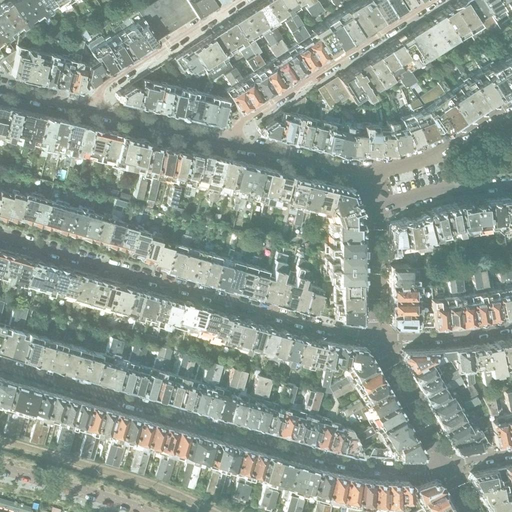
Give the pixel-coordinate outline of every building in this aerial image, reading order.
[(34,18),(21,0),(9,0),(8,1),(24,25),(34,18)] [(45,12),(36,0),(21,0),(34,18),(35,19),(40,15),(41,15),(45,12)] [(55,5),(51,0),(36,0),(45,12),(50,9),(49,8),(55,5)] [(194,15),(184,0),(154,0),(147,5),(144,0),(130,0),(130,1),(137,11),(136,12),(140,18),(154,40),(194,15)] [(214,2),(212,0),(184,0),(194,15),(214,2)] [(277,21),(263,0),(262,0),(252,6),(274,40),(278,38),(280,36),(273,24),(277,21)] [(295,27),(277,0),(263,0),(277,21),(282,19),(289,30),(294,27),(295,27)] [(292,9),(296,6),(292,0),(277,0),(295,27),(300,24),(301,23),(292,9)] [(309,2),(307,0),(292,0),(296,6),(301,3),(310,17),(316,13),(309,2)] [(315,0),(312,0),(309,2),(316,13),(321,10),(315,0)] [(380,20),(367,0),(359,0),(354,3),(369,27),(376,23),(376,22),(380,20)] [(391,13),(382,0),(367,0),(380,20),(391,13)] [(402,6),(397,0),(382,0),(391,13),(402,6)] [(484,35),(462,0),(456,0),(449,5),(465,31),(472,42),(484,35)] [(492,22),(477,0),(462,0),(484,35),(492,30),(495,28),(492,22)] [(501,8),(495,0),(477,0),(492,22),(504,14),(501,8)] [(510,0),(495,0),(501,8),(506,4),(511,12),(511,1),(511,0),(510,0)] [(24,25),(8,1),(0,6),(0,10),(14,31),(19,27),(20,28),(24,25)] [(369,27),(354,3),(343,10),(358,34),(363,31),(369,27)] [(465,31),(449,5),(438,12),(453,36),(454,38),(465,31)] [(274,40),(252,6),(242,13),(255,35),(260,32),(267,44),(272,42),(274,40)] [(358,34),(343,10),(343,9),(332,16),(348,40),(353,37),(358,34)] [(14,31),(0,10),(0,32),(4,39),(9,35),(14,31)] [(453,36),(438,12),(432,16),(428,19),(443,43),(453,36)] [(89,13),(79,19),(83,24),(93,19),(89,13)] [(255,35),(242,13),(231,20),(245,44),(252,54),(255,52),(258,50),(251,38),(255,35)] [(348,40),(332,16),(321,23),(322,24),(337,47),(348,40)] [(100,17),(93,22),(98,30),(106,25),(100,17)] [(154,40),(140,18),(128,26),(123,18),(120,19),(122,22),(121,23),(132,39),(137,36),(143,47),(144,46),(147,44),(148,44),(154,40)] [(443,43),(428,19),(423,21),(416,26),(432,50),(443,43)] [(245,44),(231,20),(209,34),(224,57),(227,55),(229,59),(236,55),(234,51),(245,44)] [(508,26),(505,21),(495,28),(492,30),(495,35),(508,26)] [(143,47),(137,36),(132,39),(121,23),(111,29),(115,34),(114,35),(128,57),(136,52),(139,50),(140,49),(143,47)] [(326,54),(312,33),(307,36),(300,24),(295,27),(294,27),(315,61),(326,54)] [(337,47),(322,24),(312,31),(312,33),(326,54),(333,50),(337,47)] [(432,50),(416,26),(410,30),(407,32),(423,56),(432,50)] [(315,61),(294,27),(289,30),(288,31),(295,43),(291,46),(304,68),(315,61)] [(60,35),(56,29),(49,34),(53,40),(60,35)] [(423,56),(407,32),(402,35),(395,39),(410,64),(423,56)] [(224,57),(209,34),(198,41),(219,75),(222,74),(227,70),(231,68),(224,57)] [(128,57),(114,35),(105,41),(112,52),(106,56),(113,66),(114,66),(118,63),(119,63),(122,60),(122,61),(128,57)] [(41,82),(48,52),(40,51),(43,39),(44,37),(38,36),(35,49),(32,64),(26,63),(22,78),(33,80),(41,82)] [(113,66),(106,56),(112,52),(105,41),(104,41),(101,36),(100,36),(87,44),(87,45),(86,45),(89,51),(90,53),(103,73),(110,68),(113,66)] [(272,42),(280,55),(293,75),(304,68),(291,46),(285,50),(278,38),(274,40),(272,42)] [(82,76),(85,63),(79,62),(79,60),(83,42),(82,40),(76,39),(72,55),(71,58),(73,58),(66,88),(73,90),(78,89),(84,85),(87,83),(82,76)] [(414,80),(405,67),(410,64),(395,39),(384,46),(398,67),(401,64),(404,68),(400,70),(408,83),(414,80)] [(219,75),(198,41),(187,48),(201,70),(209,82),(210,81),(216,83),(217,80),(223,76),(222,74),(219,75)] [(293,75),(280,55),(272,42),(267,44),(266,45),(274,57),(269,60),(282,82),(293,75)] [(9,75),(16,45),(15,44),(11,47),(13,51),(0,59),(0,72),(9,75)] [(32,64),(35,49),(16,45),(9,75),(22,78),(26,63),(32,64)] [(408,83),(400,70),(396,72),(394,69),(398,67),(384,46),(374,53),(389,77),(394,74),(401,84),(396,87),(397,90),(402,87),(406,85),(408,83)] [(201,70),(187,48),(171,58),(177,66),(179,70),(180,70),(183,68),(186,72),(187,73),(192,70),(195,74),(201,70)] [(54,85),(61,55),(48,52),(41,82),(54,85)] [(282,82),(269,60),(263,64),(255,52),(252,54),(250,55),(271,89),(275,87),(282,82)] [(103,73),(90,53),(86,56),(89,61),(85,63),(82,76),(87,83),(96,77),(103,73)] [(389,77),(374,53),(367,57),(363,60),(378,84),(389,77)] [(66,88),(73,58),(71,58),(72,55),(67,54),(67,57),(61,55),(54,85),(66,88)] [(271,89),(250,55),(243,60),(251,72),(246,75),(260,96),(271,89)] [(511,87),(511,65),(506,55),(495,62),(491,56),(489,58),(508,90),(511,87)] [(177,66),(171,58),(165,62),(171,70),(177,66)] [(508,90),(489,58),(492,64),(486,67),(489,72),(483,76),(496,97),(508,90)] [(378,84),(363,60),(353,66),(373,94),(374,93),(371,90),(379,85),(378,84)] [(483,104),(465,76),(466,76),(464,74),(459,64),(454,67),(459,74),(458,77),(460,80),(461,81),(455,85),(472,112),(475,109),(480,107),(479,107),(483,104)] [(260,96),(246,75),(240,78),(233,66),(231,68),(227,70),(248,104),(260,96)] [(373,94),(353,66),(346,70),(340,74),(339,75),(336,77),(348,96),(352,102),(363,95),(365,99),(371,96),(373,94)] [(248,104),(227,70),(222,74),(223,76),(229,85),(222,90),(227,97),(232,105),(237,111),(248,104)] [(496,97),(483,76),(479,70),(473,74),(472,72),(466,76),(465,76),(483,104),(496,97)] [(336,77),(329,81),(341,101),(346,97),(351,106),(353,104),(352,102),(348,96),(336,77)] [(135,104),(140,79),(139,78),(132,83),(130,85),(119,91),(120,91),(119,93),(118,92),(118,93),(115,94),(114,97),(115,97),(116,99),(117,100),(126,102),(135,104)] [(156,96),(158,83),(141,79),(140,78),(139,78),(140,79),(135,104),(147,107),(150,95),(156,96)] [(472,112),(455,85),(448,89),(441,78),(435,81),(436,84),(447,100),(451,98),(464,117),(468,114),(472,112)] [(421,90),(414,80),(408,83),(406,85),(410,90),(413,88),(416,93),(421,90)] [(334,105),(341,101),(329,81),(322,85),(334,105)] [(165,111),(171,86),(158,83),(156,96),(150,95),(147,107),(153,108),(157,109),(165,111)] [(460,119),(447,100),(436,84),(418,97),(423,104),(421,105),(416,98),(408,104),(406,105),(407,108),(409,114),(408,114),(419,141),(420,140),(420,141),(423,142),(428,140),(429,137),(429,136),(433,134),(433,135),(436,136),(437,135),(440,133),(460,120),(460,119)] [(322,85),(316,89),(326,104),(322,107),(327,110),(332,106),(334,105),(322,85)] [(180,101),(183,89),(171,86),(165,111),(177,114),(183,116),(183,115),(186,102),(180,101)] [(195,118),(201,93),(183,89),(180,101),(186,102),(183,115),(187,116),(195,118)] [(227,110),(226,108),(232,105),(227,97),(224,98),(218,97),(220,90),(215,89),(213,96),(207,121),(211,122),(215,123),(216,123),(220,121),(220,120),(222,120),(226,117),(227,110)] [(207,121),(213,96),(201,93),(195,118),(203,120),(207,121)] [(299,104),(300,100),(290,106),(298,109),(299,104)] [(370,108),(377,103),(374,100),(367,105),(370,108)] [(331,150),(337,123),(338,119),(330,117),(332,106),(327,110),(324,120),(317,147),(331,150)] [(11,139),(18,110),(17,110),(6,107),(0,130),(0,136),(5,138),(4,141),(10,143),(11,139)] [(317,147),(324,120),(327,110),(322,107),(319,120),(317,119),(317,120),(311,119),(305,144),(317,147)] [(419,141),(408,114),(409,114),(407,108),(400,110),(401,112),(397,114),(398,118),(399,120),(401,125),(404,148),(405,148),(405,147),(410,144),(411,144),(419,141)] [(22,146),(30,113),(25,111),(18,110),(11,139),(17,140),(16,144),(22,146)] [(275,137),(281,111),(261,124),(262,124),(261,126),(259,126),(257,127),(256,130),(258,132),(258,133),(259,133),(266,135),(275,137)] [(290,127),(293,115),(281,111),(275,137),(293,141),(296,128),(290,127)] [(35,145),(42,115),(34,113),(34,114),(30,113),(22,146),(28,147),(29,143),(35,145)] [(44,160),(54,118),(50,117),(42,115),(35,145),(41,146),(40,148),(44,149),(43,152),(41,151),(40,156),(45,157),(44,160)] [(305,144),(311,119),(296,116),(293,115),(290,127),(296,128),(293,141),(294,142),(294,141),(298,142),(298,143),(305,144)] [(59,151),(66,121),(54,118),(44,160),(47,161),(49,160),(50,153),(49,153),(49,151),(53,151),(53,149),(59,151)] [(404,148),(401,125),(399,120),(386,122),(387,129),(389,153),(391,151),(390,150),(395,149),(397,149),(397,150),(399,151),(402,151),(404,149),(403,148),(404,148)] [(69,166),(78,124),(66,121),(59,151),(65,152),(65,154),(68,155),(67,157),(66,157),(64,163),(66,165),(69,166)] [(345,154),(349,122),(344,121),(343,124),(337,123),(331,150),(345,154)] [(358,152),(360,127),(353,126),(353,123),(349,122),(345,154),(345,153),(355,155),(358,152)] [(374,153),(375,128),(375,125),(360,123),(360,127),(358,152),(359,152),(364,152),(366,155),(371,156),(371,155),(374,153)] [(84,154),(90,127),(83,125),(78,124),(69,166),(71,167),(73,165),(74,159),(73,159),(73,156),(76,157),(77,155),(84,156),(84,154)] [(97,160),(104,130),(90,127),(84,154),(92,156),(92,159),(97,160)] [(389,153),(387,129),(375,128),(374,153),(384,153),(388,153),(389,153)] [(111,161),(118,133),(104,130),(97,160),(102,161),(103,159),(111,161)] [(125,166),(132,137),(118,133),(111,161),(110,162),(125,166)] [(138,169),(145,143),(146,140),(145,140),(146,140),(132,137),(125,166),(138,169)] [(151,175),(158,145),(157,143),(153,141),(153,142),(150,144),(145,143),(138,169),(138,170),(138,173),(137,177),(132,196),(131,203),(137,204),(138,197),(139,198),(145,174),(151,175)] [(165,179),(172,149),(158,145),(151,175),(152,175),(144,207),(151,209),(153,201),(158,177),(165,179)] [(179,181),(185,152),(180,150),(179,148),(175,147),(172,149),(165,179),(172,180),(166,204),(164,212),(171,214),(179,181)] [(188,198),(198,152),(194,151),(186,149),(185,152),(179,181),(185,182),(184,185),(187,185),(187,188),(185,188),(183,195),(184,197),(188,198)] [(202,187),(209,155),(198,152),(188,198),(190,198),(192,197),(194,190),(192,190),(193,187),(196,187),(196,185),(202,187)] [(210,206),(221,158),(209,155),(202,187),(208,188),(207,190),(210,191),(210,193),(208,193),(207,198),(208,201),(209,201),(207,205),(210,206)] [(225,192),(233,161),(225,159),(226,159),(221,158),(210,206),(211,202),(214,202),(216,201),(218,195),(216,194),(216,192),(219,192),(219,191),(225,192)] [(236,211),(242,184),(247,164),(233,161),(225,192),(233,194),(236,195),(236,197),(235,197),(233,198),(232,203),(233,205),(232,210),(236,211)] [(253,198),(261,167),(247,164),(242,184),(236,211),(240,212),(240,211),(241,212),(245,197),(247,198),(247,197),(253,198)] [(264,217),(275,171),(275,170),(261,167),(253,198),(261,200),(265,201),(264,203),(263,203),(262,204),(259,216),(264,217)] [(282,205),(289,174),(275,171),(264,217),(267,218),(268,218),(269,213),(271,212),(272,206),(272,205),(271,205),(270,205),(270,203),(274,204),(274,203),(282,205)] [(294,215),(303,177),(294,175),(289,174),(282,205),(278,221),(285,222),(287,213),(294,215)] [(310,206),(317,180),(308,178),(303,177),(294,215),(295,215),(292,225),(299,226),(302,214),(302,212),(303,205),(310,206)] [(324,213),(327,200),(331,183),(317,180),(310,206),(318,208),(317,211),(324,213)] [(78,181),(76,189),(89,191),(91,184),(78,181)] [(353,198),(350,190),(350,189),(349,188),(348,187),(343,186),(342,187),(331,184),(331,183),(327,200),(332,209),(354,201),(353,198)] [(107,188),(105,194),(116,197),(117,191),(107,188)] [(3,217),(12,189),(11,189),(10,191),(5,189),(4,191),(0,190),(0,217),(3,218),(3,217)] [(15,220),(23,193),(22,195),(16,193),(17,190),(12,189),(3,217),(7,218),(8,220),(13,222),(13,221),(15,220)] [(27,222),(36,194),(30,192),(29,195),(23,193),(15,220),(21,222),(22,222),(24,221),(24,220),(27,222)] [(120,192),(118,199),(129,202),(131,195),(120,192)] [(40,227),(48,200),(41,198),(42,196),(36,194),(27,222),(32,223),(33,225),(40,227)] [(511,198),(507,198),(497,199),(502,226),(508,226),(509,230),(509,229),(510,233),(511,232),(511,198)] [(52,229),(61,201),(54,199),(54,201),(48,200),(40,227),(46,229),(47,229),(48,228),(52,229)] [(502,226),(497,199),(483,200),(485,228),(494,227),(494,230),(499,230),(501,243),(504,243),(502,226)] [(485,228),(483,200),(478,201),(478,200),(477,200),(468,201),(467,201),(471,230),(478,230),(479,230),(485,230),(485,228)] [(64,234),(72,207),(66,205),(67,203),(61,201),(52,229),(57,230),(58,232),(64,234)] [(358,212),(354,202),(354,201),(332,209),(326,211),(329,221),(358,220),(358,212)] [(471,230),(467,201),(466,201),(462,201),(462,202),(454,203),(460,231),(467,230),(467,231),(471,230)] [(460,231),(454,203),(448,204),(440,206),(446,234),(459,232),(460,232),(460,231)] [(77,236),(86,208),(79,206),(78,208),(72,207),(64,234),(71,236),(73,235),(77,236)] [(446,234),(440,206),(431,209),(425,211),(425,213),(432,237),(446,234)] [(89,241),(98,214),(91,212),(92,210),(86,208),(77,236),(81,237),(82,239),(89,241)] [(432,237),(425,213),(423,212),(422,212),(419,213),(417,215),(412,217),(412,218),(420,247),(425,246),(424,243),(432,241),(431,237),(432,237)] [(102,243),(110,215),(104,213),(103,215),(98,214),(89,241),(96,243),(98,242),(102,243)] [(114,248),(123,221),(116,219),(117,217),(110,215),(102,243),(106,244),(107,246),(114,248)] [(420,247),(412,218),(408,219),(406,218),(405,218),(402,219),(400,221),(399,221),(398,221),(404,250),(412,248),(414,259),(421,258),(418,247),(420,247)] [(358,235),(358,226),(358,220),(329,221),(327,220),(327,226),(327,227),(327,235),(358,235)] [(123,221),(114,248),(121,250),(122,250),(124,249),(128,250),(135,225),(136,222),(129,221),(129,223),(123,221)] [(404,250),(398,221),(390,222),(390,223),(387,227),(386,227),(387,252),(387,264),(407,265),(407,264),(396,264),(396,251),(404,250)] [(128,250),(127,253),(131,254),(132,256),(139,258),(147,233),(147,231),(141,229),(141,227),(137,225),(135,225),(128,250)] [(259,235),(261,229),(252,227),(251,233),(259,235)] [(176,274),(186,236),(188,231),(185,230),(184,235),(182,234),(180,242),(182,242),(181,245),(178,244),(172,243),(164,271),(171,273),(176,274)] [(152,262),(160,234),(154,233),(153,235),(147,233),(139,258),(139,259),(140,260),(145,262),(148,261),(148,260),(152,262)] [(164,271),(172,243),(171,242),(171,243),(164,242),(165,239),(159,237),(160,234),(152,262),(151,264),(155,265),(155,266),(156,269),(163,271),(164,271)] [(358,244),(358,235),(327,235),(327,243),(324,243),(324,251),(333,251),(358,250),(358,244)] [(188,278),(195,249),(186,246),(186,244),(188,244),(190,237),(186,236),(176,274),(179,275),(188,278)] [(199,281),(210,244),(206,243),(204,249),(205,249),(204,252),(195,249),(188,278),(194,280),(199,281)] [(211,284),(218,256),(211,254),(213,245),(210,244),(199,281),(203,282),(211,284)] [(223,288),(233,250),(230,249),(228,256),(228,259),(218,256),(211,284),(218,286),(223,288)] [(7,283),(16,253),(3,250),(0,261),(0,277),(4,278),(3,281),(7,283)] [(234,291),(242,263),(233,260),(234,258),(235,258),(237,251),(233,250),(223,288),(226,289),(234,291)] [(358,259),(358,250),(333,251),(333,258),(324,258),(324,265),(359,265),(359,259),(358,259)] [(21,284),(28,259),(29,259),(30,257),(16,253),(7,283),(15,285),(15,282),(21,284)] [(269,301),(282,254),(277,253),(276,254),(275,260),(274,260),(272,267),(266,266),(265,270),(257,298),(265,300),(269,301)] [(279,304),(287,277),(281,276),(282,272),(283,272),(285,263),(287,256),(282,254),(269,301),(271,302),(279,304)] [(258,265),(260,258),(253,256),(251,263),(258,265)] [(290,307),(303,260),(298,258),(298,259),(296,266),(295,266),(293,273),(288,272),(287,277),(279,304),(287,306),(290,307)] [(34,288),(41,263),(39,260),(40,260),(35,259),(33,260),(29,259),(28,259),(21,284),(22,284),(21,286),(27,288),(27,286),(34,288)] [(304,297),(308,285),(309,284),(302,282),(303,278),(304,278),(306,269),(308,262),(303,260),(290,307),(293,308),(301,310),(304,297)] [(46,293),(54,266),(53,266),(52,264),(48,263),(45,264),(41,263),(34,288),(33,290),(39,291),(40,290),(46,291),(45,293),(46,293)] [(246,295),(254,266),(242,263),(234,291),(241,293),(246,295)] [(419,283),(419,271),(415,271),(415,268),(408,268),(407,265),(387,264),(387,269),(387,284),(414,283),(428,283),(419,283)] [(511,314),(511,286),(507,264),(500,265),(511,314)] [(359,280),(359,270),(359,265),(324,265),(324,272),(333,272),(333,280),(359,280)] [(511,314),(500,265),(494,267),(498,289),(493,290),(498,317),(511,314)] [(59,295),(66,270),(65,270),(64,267),(60,266),(58,267),(54,266),(46,293),(51,295),(52,292),(57,294),(59,295)] [(257,298),(265,270),(254,266),(246,295),(250,296),(250,295),(257,298)] [(498,317),(493,290),(487,291),(483,269),(476,270),(481,296),(485,320),(490,319),(498,317)] [(70,298),(78,271),(72,270),(70,271),(66,270),(59,295),(58,297),(63,298),(63,296),(64,296),(70,298)] [(481,296),(476,270),(469,271),(472,294),(467,294),(470,322),(485,320),(481,296)] [(86,305),(93,278),(93,276),(91,276),(89,277),(86,276),(84,273),(78,271),(70,298),(78,300),(78,302),(86,305)] [(456,324),(454,295),(453,291),(452,272),(445,273),(447,296),(442,296),(444,325),(456,324)] [(470,322),(467,294),(462,294),(459,272),(452,272),(453,291),(454,295),(456,324),(470,322)] [(98,306),(106,279),(100,278),(97,279),(93,278),(86,305),(91,306),(92,304),(98,306)] [(110,311),(118,285),(113,283),(112,281),(106,279),(98,306),(105,308),(104,310),(110,311)] [(359,301),(358,285),(359,285),(359,280),(333,280),(320,280),(320,289),(321,289),(321,290),(324,290),(324,291),(328,290),(328,301),(332,301),(332,305),(359,305),(359,301)] [(435,293),(434,283),(428,283),(414,283),(387,284),(387,289),(387,297),(415,297),(428,296),(442,296),(441,292),(435,293)] [(123,313),(130,286),(124,285),(122,286),(118,285),(110,311),(116,313),(116,311),(123,313)] [(316,305),(319,296),(321,290),(321,289),(320,289),(308,285),(304,297),(301,310),(309,312),(313,313),(314,314),(316,305)] [(135,319),(141,296),(142,292),(138,291),(137,288),(130,286),(123,313),(129,315),(129,317),(135,319)] [(148,320),(154,296),(155,293),(149,292),(147,293),(142,292),(141,296),(135,319),(141,321),(141,318),(148,320)] [(160,326),(167,299),(163,298),(162,295),(155,293),(154,296),(148,320),(154,322),(154,324),(160,326)] [(431,326),(429,300),(425,300),(425,299),(417,299),(417,297),(428,297),(428,296),(415,297),(416,310),(417,326),(431,326)] [(444,325),(442,296),(428,296),(428,297),(429,297),(429,300),(431,326),(444,325)] [(416,310),(415,297),(387,297),(387,307),(387,310),(416,310)] [(173,327),(181,301),(174,299),(172,300),(167,299),(160,326),(166,328),(166,325),(173,327)] [(185,331),(192,304),(181,301),(173,327),(185,331)] [(197,334),(204,308),(196,305),(192,304),(185,331),(197,334)] [(14,305),(8,327),(2,326),(0,331),(0,352),(7,355),(21,307),(14,305)] [(359,318),(359,311),(359,305),(332,305),(316,305),(314,314),(332,318),(337,319),(348,321),(355,322),(359,318)] [(26,331),(21,330),(27,309),(23,308),(21,307),(7,355),(19,358),(26,331)] [(209,338),(217,311),(213,310),(204,308),(197,334),(209,338)] [(417,326),(416,310),(387,310),(387,311),(387,312),(387,321),(388,322),(387,322),(391,326),(410,327),(410,326),(417,326)] [(221,342),(229,317),(228,317),(224,316),(222,313),(217,311),(209,338),(209,339),(221,342)] [(233,346),(240,321),(236,319),(235,317),(235,316),(231,315),(228,317),(229,317),(221,342),(233,346)] [(244,349),(252,324),(250,321),(251,321),(246,320),(244,321),(244,322),(240,321),(233,346),(244,349)] [(256,352),(263,327),(252,324),(244,349),(243,352),(249,354),(250,350),(256,352)] [(268,356),(275,331),(272,330),(272,329),(271,329),(270,327),(266,325),(264,327),(263,327),(256,352),(268,356)] [(91,379),(99,352),(104,334),(98,332),(99,329),(93,327),(86,349),(87,349),(79,376),(91,379)] [(280,359),(287,334),(286,331),(282,330),(279,332),(275,331),(268,356),(280,359)] [(31,362),(39,335),(26,331),(19,358),(31,362)] [(154,345),(156,338),(144,334),(142,342),(146,343),(154,345)] [(292,363),(299,338),(287,334),(280,359),(287,361),(286,364),(291,366),(292,363)] [(43,365),(50,338),(39,335),(31,362),(43,365)] [(103,383),(116,338),(109,336),(104,354),(99,352),(91,379),(103,383)] [(305,366),(311,341),(307,340),(306,337),(301,336),(299,337),(299,338),(292,363),(299,365),(305,366)] [(55,369),(63,342),(50,338),(43,365),(55,369)] [(114,386),(123,356),(118,354),(122,340),(116,338),(103,383),(114,386)] [(127,389),(141,341),(134,339),(127,361),(122,359),(123,356),(114,386),(127,389)] [(511,364),(510,355),(511,354),(511,339),(507,340),(495,342),(501,370),(507,369),(507,370),(511,369),(511,364)] [(318,367),(324,341),(317,340),(315,341),(315,342),(311,341),(305,366),(310,368),(318,369),(318,367)] [(146,366),(148,360),(142,358),(146,343),(142,342),(141,341),(127,389),(139,393),(146,366)] [(324,368),(320,391),(326,392),(328,386),(330,373),(331,369),(332,367),(336,344),(336,343),(324,341),(318,367),(324,368)] [(67,372),(75,345),(63,342),(55,369),(67,372)] [(501,370),(495,342),(484,344),(487,366),(488,374),(501,372),(501,370)] [(342,366),(343,367),(346,345),(336,344),(332,367),(335,368),(334,372),(341,372),(342,366)] [(487,366),(484,344),(482,345),(468,347),(470,368),(479,367),(479,370),(482,383),(484,383),(490,382),(488,374),(487,366)] [(87,349),(86,349),(75,345),(67,372),(79,376),(87,349)] [(344,370),(368,356),(364,349),(361,347),(346,345),(343,367),(344,370)] [(150,396),(164,348),(158,346),(152,368),(146,366),(139,393),(150,396)] [(470,368),(468,347),(467,347),(454,348),(457,367),(457,371),(463,371),(463,373),(464,378),(465,384),(471,381),(470,368)] [(163,400),(170,373),(164,371),(170,350),(164,348),(150,396),(151,396),(163,400)] [(427,360),(442,352),(446,358),(447,358),(449,362),(451,366),(450,367),(457,367),(454,348),(436,350),(422,350),(422,351),(413,351),(402,351),(399,355),(400,355),(408,370),(427,360)] [(414,381),(449,362),(447,358),(446,358),(442,352),(427,360),(408,370),(414,381)] [(175,403),(183,377),(183,376),(183,374),(183,375),(189,355),(182,353),(177,368),(180,369),(178,375),(170,373),(163,400),(174,403),(175,403)] [(186,407),(186,406),(194,380),(188,378),(194,357),(189,355),(183,375),(187,375),(186,377),(183,377),(175,403),(186,407)] [(331,391),(374,368),(368,356),(362,360),(344,370),(347,375),(328,386),(331,391)] [(199,410),(212,362),(206,360),(199,382),(194,380),(186,406),(199,410)] [(211,414),(219,387),(213,385),(214,381),(215,382),(220,364),(212,362),(199,410),(211,414)] [(445,380),(457,374),(455,371),(457,371),(457,367),(450,367),(451,366),(449,362),(414,381),(421,393),(445,380)] [(224,417),(238,369),(231,367),(225,389),(219,387),(211,414),(224,417)] [(354,387),(356,392),(380,379),(374,368),(331,391),(335,397),(352,388),(354,387)] [(244,371),(239,369),(238,369),(224,417),(236,421),(244,394),(238,392),(244,371)] [(248,424),(262,376),(256,374),(250,396),(244,394),(236,421),(248,424)] [(427,404),(463,385),(465,384),(464,378),(460,380),(457,374),(445,380),(421,393),(427,404)] [(269,401),(264,400),(270,378),(262,376),(248,424),(261,428),(269,401)] [(0,407),(4,408),(11,381),(4,379),(0,378),(0,407)] [(343,413),(386,389),(381,379),(380,379),(356,392),(359,397),(340,408),(343,413)] [(16,411),(23,385),(19,384),(11,381),(4,408),(3,412),(8,413),(2,435),(9,436),(14,416),(16,411)] [(488,388),(485,389),(484,383),(482,383),(471,381),(465,384),(463,385),(427,404),(427,405),(433,416),(474,395),(478,393),(479,396),(489,394),(488,388)] [(274,431),(288,383),(281,382),(275,403),(269,401),(261,428),(274,431)] [(287,435),(295,404),(289,402),(294,385),(288,383),(274,431),(287,435)] [(29,415),(37,389),(30,387),(23,385),(16,411),(14,416),(9,436),(16,438),(23,414),(29,415)] [(497,387),(488,388),(489,394),(497,392),(503,391),(505,391),(504,385),(502,386),(497,387)] [(42,418),(50,392),(37,389),(29,415),(35,417),(28,442),(35,444),(40,425),(36,423),(38,417),(42,418)] [(299,438),(313,391),(306,389),(302,405),(295,404),(287,435),(299,438)] [(364,419),(394,402),(386,389),(343,413),(350,426),(364,419)] [(313,391),(299,438),(312,442),(319,415),(313,413),(320,391),(313,390),(313,391)] [(511,440),(511,396),(511,390),(505,391),(503,391),(507,413),(501,414),(506,441),(506,442),(511,440)] [(54,423),(63,396),(62,396),(50,392),(42,418),(40,425),(35,444),(41,446),(48,421),(54,423)] [(324,446),(336,407),(337,403),(334,398),(332,393),(326,392),(325,397),(330,399),(324,417),(323,417),(319,415),(312,442),(324,446)] [(506,441),(501,414),(498,399),(497,393),(489,395),(489,394),(479,396),(486,408),(488,414),(488,420),(488,426),(490,433),(491,433),(493,444),(506,441)] [(462,409),(477,401),(474,395),(433,416),(434,417),(441,428),(465,415),(462,409)] [(67,426),(75,400),(63,396),(54,423),(60,424),(53,449),(60,451),(66,430),(67,426)] [(79,430),(87,403),(75,400),(67,426),(72,427),(71,431),(66,430),(60,451),(67,453),(74,428),(79,430)] [(354,439),(398,416),(400,415),(394,402),(364,419),(368,424),(353,433),(354,439)] [(79,456),(85,458),(100,407),(87,403),(79,430),(86,432),(79,456)] [(105,437),(112,410),(100,407),(85,458),(92,460),(99,435),(105,437)] [(337,449),(343,427),(344,424),(348,425),(349,426),(350,426),(343,413),(340,408),(336,407),(324,446),(336,449),(337,449)] [(117,440),(125,414),(112,410),(105,437),(110,438),(103,463),(110,465),(117,440)] [(478,432),(488,426),(488,420),(484,423),(480,416),(477,418),(473,411),(466,415),(465,415),(441,428),(441,429),(447,441),(460,434),(462,438),(468,435),(469,437),(478,432)] [(117,440),(110,465),(117,467),(124,443),(130,444),(137,418),(125,414),(117,440)] [(410,437),(405,428),(406,425),(404,421),(401,420),(398,416),(354,439),(355,443),(357,447),(376,436),(378,440),(379,440),(381,441),(384,447),(398,438),(400,443),(410,437)] [(142,447),(149,421),(137,418),(130,444),(135,446),(129,471),(135,472),(140,453),(136,452),(138,446),(142,447)] [(155,451),(162,425),(149,421),(142,447),(147,449),(145,455),(144,455),(140,453),(135,472),(142,474),(149,450),(155,451)] [(168,454),(175,428),(162,425),(155,451),(161,453),(154,478),(160,480),(166,461),(161,459),(163,453),(168,454)] [(493,444),(491,433),(490,433),(488,426),(478,432),(469,437),(468,435),(462,438),(460,434),(447,441),(448,441),(452,449),(452,450),(456,451),(477,447),(483,446),(493,444)] [(355,443),(354,439),(353,433),(351,429),(343,427),(337,449),(358,454),(358,449),(357,447),(355,443)] [(180,458),(187,432),(175,428),(168,454),(166,461),(160,480),(167,482),(174,457),(180,458)] [(192,465),(200,436),(195,434),(187,432),(180,458),(179,463),(178,463),(172,482),(179,484),(178,485),(185,487),(192,465)] [(206,465),(213,439),(205,437),(200,436),(192,465),(185,487),(192,489),(199,464),(206,465)] [(421,452),(412,436),(410,437),(400,443),(398,438),(384,447),(382,448),(371,447),(368,455),(390,457),(411,457),(417,457),(418,457),(421,452)] [(211,495),(226,443),(221,441),(221,442),(213,439),(206,465),(212,467),(204,493),(211,495)] [(225,498),(226,493),(220,492),(226,471),(231,473),(239,447),(226,443),(211,495),(225,498)] [(237,502),(251,450),(239,447),(231,473),(237,475),(230,500),(237,502)] [(256,481),(264,454),(251,450),(237,502),(238,498),(245,500),(251,479),(256,481)] [(269,484),(277,457),(272,456),(264,454),(256,481),(263,482),(256,507),(262,509),(268,488),(266,488),(267,484),(266,483),(269,484)] [(283,488),(291,462),(282,459),(277,457),(269,484),(272,485),(271,489),(268,488),(262,509),(269,511),(275,490),(276,486),(283,488)] [(285,505),(282,511),(296,511),(301,498),(294,496),(303,465),(298,464),(291,462),(283,488),(278,503),(285,505)] [(309,495),(316,469),(303,465),(294,496),(296,491),(309,495)] [(511,478),(511,467),(511,465),(507,466),(503,467),(477,472),(469,473),(467,477),(473,487),(476,485),(511,478)] [(315,502),(315,505),(312,511),(321,511),(330,473),(316,469),(309,495),(315,497),(315,500),(315,502)] [(339,503),(344,476),(330,473),(321,511),(328,511),(330,506),(332,502),(339,503)] [(353,511),(359,478),(357,478),(344,476),(339,503),(346,505),(346,509),(345,511),(353,511)] [(361,511),(363,507),(369,507),(371,480),(359,478),(353,511),(361,511)] [(511,478),(476,485),(479,498),(511,492),(511,478)] [(383,511),(384,504),(385,481),(371,480),(369,507),(376,508),(375,511),(383,511)] [(417,503),(442,490),(442,489),(441,489),(438,482),(433,480),(410,487),(410,500),(410,501),(417,502),(417,503)] [(391,511),(391,509),(398,509),(398,500),(397,481),(385,481),(384,504),(383,511),(391,511)] [(410,500),(410,487),(410,485),(407,482),(397,481),(398,500),(410,500)] [(427,511),(448,501),(442,490),(417,503),(419,508),(411,511),(427,511)] [(511,492),(479,498),(486,511),(511,505),(511,492)] [(0,508),(12,511),(28,511),(30,508),(0,498),(0,508)] [(454,511),(448,501),(427,511),(454,511)]
